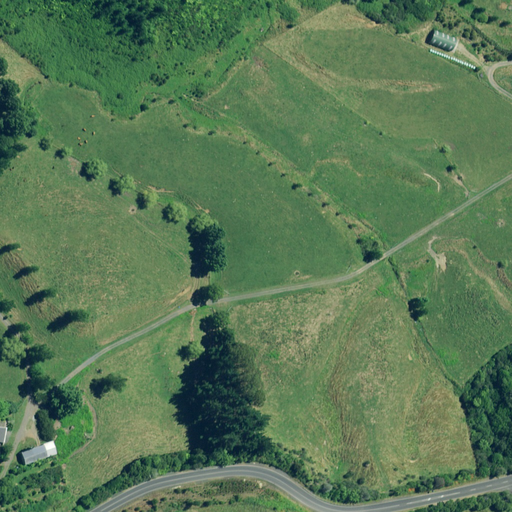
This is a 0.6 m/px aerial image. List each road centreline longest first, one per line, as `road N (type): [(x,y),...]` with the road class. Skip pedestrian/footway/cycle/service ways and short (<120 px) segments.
road 1 (unclassified): [(100,511),(155,484),(237,471),(270,476),(345,511)]
road 2 (unclassified): [(365,511),(511,480)]
